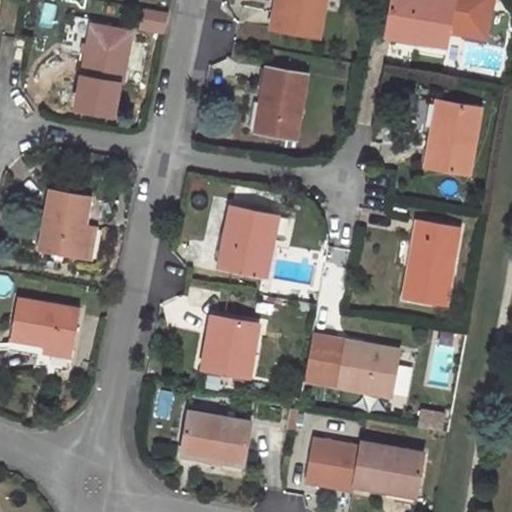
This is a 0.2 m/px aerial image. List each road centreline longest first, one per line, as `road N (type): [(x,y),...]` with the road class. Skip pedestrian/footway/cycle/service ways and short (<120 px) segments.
road 1 (residential): [(95,455),(163,149)]
road 2 (residential): [(163,149),(352,182)]
road 3 (residential): [(0,121),(163,149)]
road 4 (residential): [(163,149),(191,0)]
